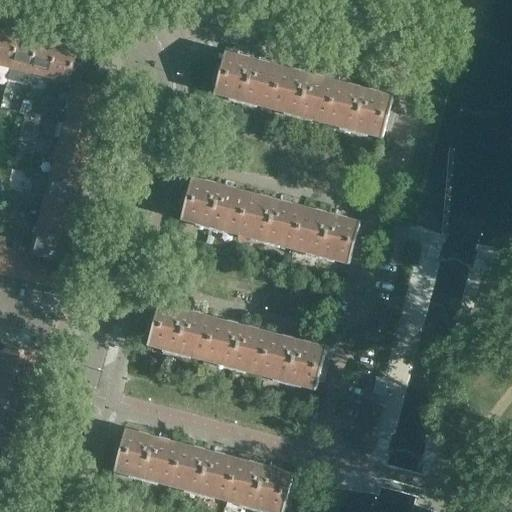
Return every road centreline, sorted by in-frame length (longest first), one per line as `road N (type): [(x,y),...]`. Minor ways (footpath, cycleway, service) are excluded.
road 1 (residential): [(165,36),(233,31),(407,78),(298,511)]
road 2 (residential): [(94,335),(167,59),(165,36)]
road 3 (residential): [(50,511),(94,335)]
